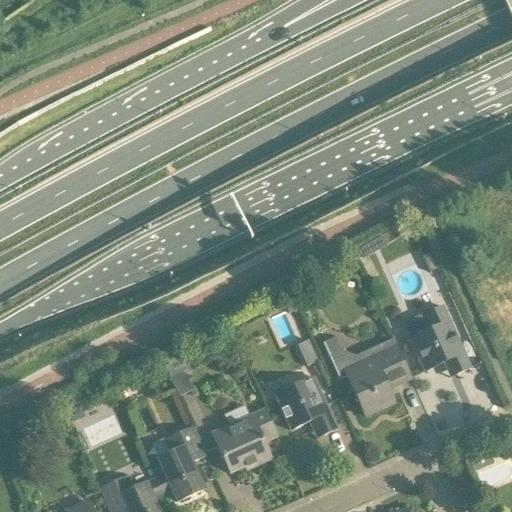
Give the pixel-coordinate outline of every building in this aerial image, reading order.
[(432,255),(423,259),(430,275),(439,271),(432,255)] [(291,302),(283,306),(289,317),(296,313),(291,302)] [(409,340),(424,373),(450,361),(457,377),(470,371),(442,308),(429,314),(436,328),(409,340)] [(344,353),(340,352),(334,340),(323,345),(330,359),(340,381),(347,378),(365,418),(394,405),(387,390),(411,380),(393,341),(355,358),(344,353)] [(180,349),(161,358),(179,398),(192,393),(185,377),(192,374),(180,349)] [(325,436),(337,431),(315,380),(276,397),(291,432),(317,420),(325,436)] [(85,419),(80,409),(66,416),(72,426),(85,419)] [(264,445),(278,438),(265,411),(212,435),(230,475),(255,464),(256,468),(271,461),(264,445)] [(157,479),(165,497),(173,494),(177,504),(204,492),(192,464),(206,458),(192,428),(163,441),(170,455),(150,464),(157,479)] [(511,453),(511,444),(511,441),(498,447),(503,458),(511,453)] [(165,497),(157,479),(131,491),(125,477),(99,489),(108,511),(158,511),(154,502),(165,497)] [(49,511),(91,511),(87,503),(67,511),(49,511),(50,511),(49,511)]
